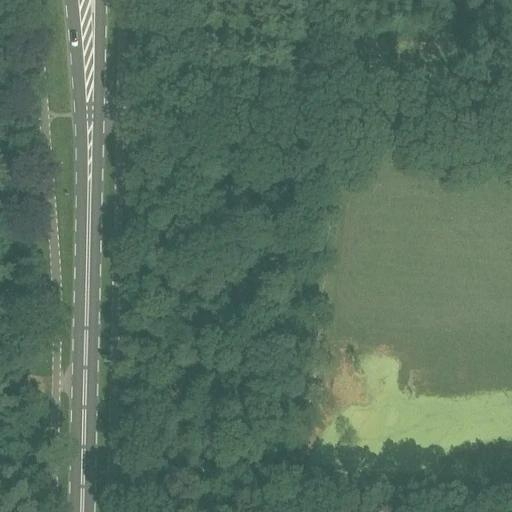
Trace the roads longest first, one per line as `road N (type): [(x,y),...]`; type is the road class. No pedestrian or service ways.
road 1 (unclassified): [(91,115),(511,124)]
road 2 (primary): [(81,511),(91,115)]
